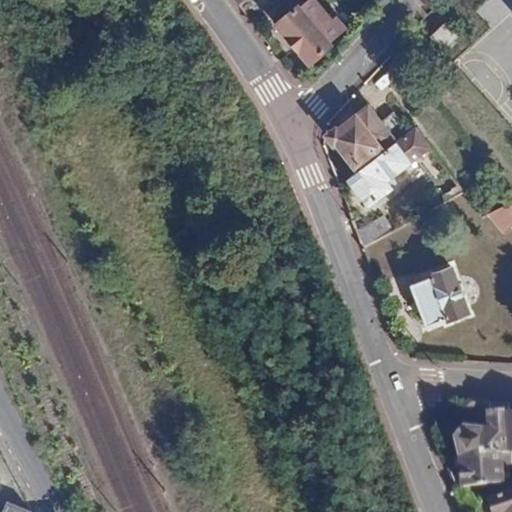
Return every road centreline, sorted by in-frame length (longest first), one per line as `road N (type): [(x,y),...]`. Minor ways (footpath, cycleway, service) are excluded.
road 1 (residential): [(292,119),(397,377)]
road 2 (residential): [(292,119),(316,104),(410,0)]
road 3 (residential): [(205,0),(292,119)]
road 4 (residential): [(397,377),(449,511)]
road 5 (residential): [(58,511),(0,402)]
